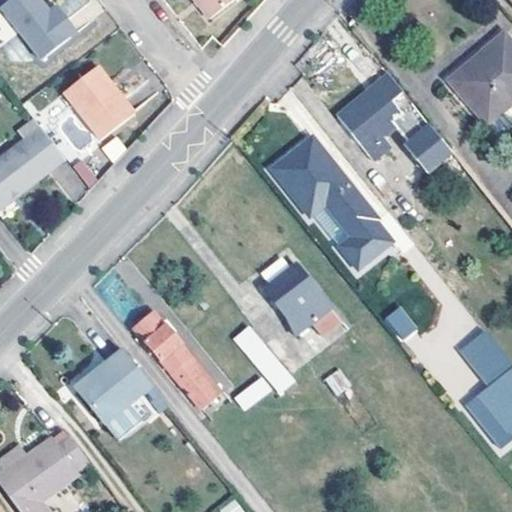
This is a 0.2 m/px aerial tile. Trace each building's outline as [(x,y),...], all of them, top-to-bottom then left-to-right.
[(75,31),(63,15),(55,22),(47,12),(37,0),(5,0),(0,4),(0,9),(38,59),(75,31)] [(190,0),(204,17),(225,0),(190,0)] [(55,22),(63,15),(55,5),(47,12),(55,22)] [(0,41),(1,44),(15,34),(0,11),(0,41)] [(511,45),(503,36),(451,84),(488,126),(511,106),(511,45)] [(95,64),(62,90),(99,137),(133,111),(95,64)] [(390,75),(339,117),(375,161),(387,151),(379,141),(397,126),(412,145),(409,147),(429,172),(453,151),(390,75)] [(43,89),(28,100),(71,156),(93,140),(58,94),(51,99),(43,89)] [(39,184),(68,161),(36,120),(21,133),(27,141),(13,152),(39,184)] [(112,162),(127,151),(117,137),(102,147),(112,162)] [(381,220),(314,138),(274,170),(312,217),(327,204),(355,238),(356,240),(379,222),(381,220)] [(0,190),(11,205),(39,184),(13,152),(0,161),(0,190)] [(87,186),(97,179),(82,159),(72,166),(87,186)] [(55,173),(71,200),(84,192),(68,165),(55,173)] [(0,212),(11,205),(0,190),(0,212)] [(395,242),(379,222),(356,240),(355,238),(342,248),(360,270),(395,242)] [(277,285),(291,274),(279,260),(266,270),(277,285)] [(291,274),(277,285),(269,291),(294,323),(299,341),(338,308),(303,265),(291,274)] [(384,318),(401,341),(418,329),(401,305),(384,318)] [(155,316),(137,331),(205,412),(223,397),(155,316)] [(511,433),(511,432),(511,360),(489,332),(463,353),(492,389),(482,397),(511,433)] [(108,375),(82,396),(107,428),(141,401),(154,390),(124,353),(104,370),(108,375)] [(276,359),(264,368),(284,394),(296,385),(276,359)] [(340,369),(325,378),(335,397),(351,388),(340,369)] [(77,391),(82,396),(108,375),(104,370),(77,391)] [(260,376),(233,398),(245,412),(272,390),(260,376)] [(511,443),(511,433),(482,397),(470,407),(504,450),(511,443)] [(155,419),(141,401),(107,428),(122,446),(155,419)] [(0,484),(20,511),(45,511),(40,505),(80,475),(79,473),(90,466),(72,441),(60,449),(53,440),(25,461),(0,478),(0,484)] [(0,463),(0,478),(25,461),(18,450),(0,463)] [(243,511),(234,498),(218,509),(220,511),(243,511)]
